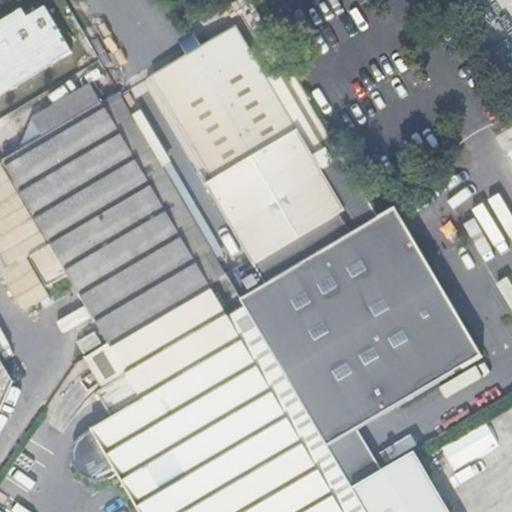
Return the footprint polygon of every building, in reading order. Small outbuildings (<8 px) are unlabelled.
[(0,94),(73,53),(46,7),(0,34),(0,94)] [(100,60),(72,12),(64,17),(92,65),(100,60)] [(255,265),(267,286),(380,218),(343,157),(329,166),(322,170),(318,163),(237,26),(203,47),(204,49),(189,58),(188,56),(152,77),(214,181),(207,186),(254,266),(255,265)] [(194,32),(179,41),(188,56),(189,58),(204,49),(203,47),(194,32)] [(70,274),(110,343),(208,285),(209,286),(210,286),(227,276),(121,94),(104,104),(92,85),(33,120),(43,137),(4,160),(52,243),(49,245),(29,257),(48,288),(70,274)] [(329,166),(325,159),(318,163),(322,170),(329,166)] [(1,274),(23,312),(50,297),(27,258),(29,257),(49,245),(0,160),(0,253),(9,269),(1,274)] [(242,300),(354,490),(385,472),(360,430),(485,356),(396,208),(380,218),(267,286),(242,300)] [(118,475),(139,511),(342,511),(210,286),(209,286),(208,285),(110,343),(111,344),(128,375),(98,393),(112,418),(90,432),(77,441),(73,453),(73,464),(79,475),(89,481),(101,482),(113,479),(118,475)] [(95,333),(78,343),(85,354),(102,344),(95,333)] [(0,359),(0,389),(13,381),(0,359)] [(385,472),(354,490),(366,511),(451,511),(417,453),(385,472)]
